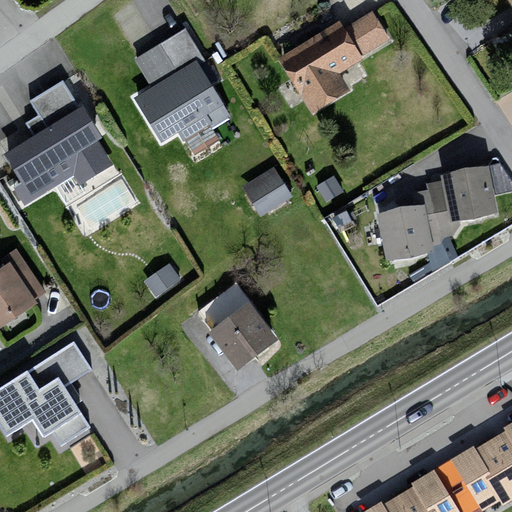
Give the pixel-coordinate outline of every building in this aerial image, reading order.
[(511,0),(499,0),(511,19),(511,0)] [(330,24),(270,62),(305,117),(345,91),(335,76),(356,63),(354,59),(383,41),(366,13),(335,32),(330,24)] [(148,90),(130,101),(155,143),(176,130),(191,156),(216,141),(210,130),(227,121),(194,67),(200,63),(181,31),(131,61),(148,90)] [(41,129),(0,153),(0,182),(15,208),(68,177),(75,189),(111,168),(59,82),(25,102),(41,129)] [(268,167),(238,186),(258,218),(288,198),(268,167)] [(487,213),(478,169),(435,178),(436,184),(421,187),(421,193),(415,195),(418,206),(370,217),(380,262),(425,252),(424,247),(438,244),(437,239),(447,237),(455,219),(487,213)] [(330,177),(316,186),(324,200),(339,192),(330,177)] [(0,322),(40,297),(16,258),(0,267),(0,322)] [(166,265),(139,283),(149,299),(177,282),(166,265)] [(242,305),(201,331),(228,373),(269,347),(242,305)] [(65,336),(0,378),(0,435),(23,421),(35,439),(44,433),(56,451),(86,431),(58,388),(87,369),(65,336)] [(511,426),(375,505),(362,511),(477,511),(511,492),(511,426)]
